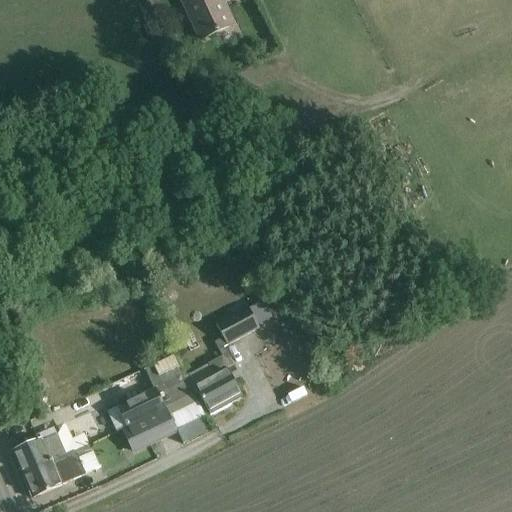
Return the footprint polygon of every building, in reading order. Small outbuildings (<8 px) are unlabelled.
[(233,25),(221,0),(182,0),(202,40),(233,25)] [(215,277),(201,276),(200,290),(214,291),(215,277)] [(81,292),(87,306),(103,300),(99,286),(81,292)] [(234,364),(233,365),(224,349),(227,347),(260,330),(249,308),(215,325),(223,339),(215,343),(223,358),(185,378),(193,393),(193,387),(195,386),(211,416),(243,398),(234,382),(242,378),(234,364)] [(127,427),(193,394),(193,393),(185,378),(184,379),(156,391),(119,409),(127,427)] [(127,427),(128,429),(123,431),(134,455),(180,433),(168,410),(193,398),(192,397),(193,396),(193,394),(127,427)] [(23,477),(91,448),(87,440),(75,446),(67,428),(56,432),(58,437),(44,443),(43,441),(32,446),(13,453),(23,477)] [(32,499),(62,486),(87,475),(79,459),(93,453),(91,448),(23,477),(32,499)]
